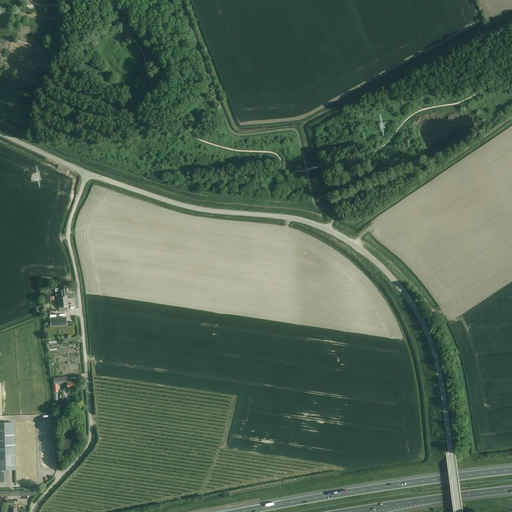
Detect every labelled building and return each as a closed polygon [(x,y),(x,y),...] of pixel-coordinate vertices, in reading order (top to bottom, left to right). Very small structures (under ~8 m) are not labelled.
[(58,288),(59,297),(57,298),(59,311),(68,310),(67,297),(66,287),(58,288)] [(65,318),(50,319),(51,326),(66,325),(65,318)] [(57,384),(63,384),(63,386),(67,385),(67,388),(74,388),(74,382),(71,382),(71,381),(66,381),(65,377),(53,379),(54,384),(52,384),(53,391),(58,391),(57,384)] [(14,423),(0,423),(0,468),(5,468),(5,470),(9,470),(9,468),(15,468),(15,448),(14,423)] [(14,501),(6,501),(6,505),(11,505),(11,508),(10,509),(10,511),(16,511),(16,508),(15,508),(15,504),(14,504),(14,501)]
